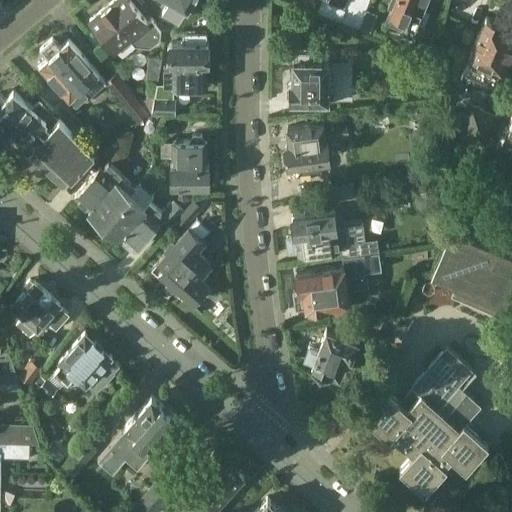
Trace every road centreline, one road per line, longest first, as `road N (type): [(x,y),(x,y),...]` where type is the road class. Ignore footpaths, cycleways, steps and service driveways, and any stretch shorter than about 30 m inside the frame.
road 1 (residential): [(254,433),(274,406),(251,220),(245,0)]
road 2 (residential): [(254,433),(0,202)]
road 3 (residential): [(345,511),(254,433)]
